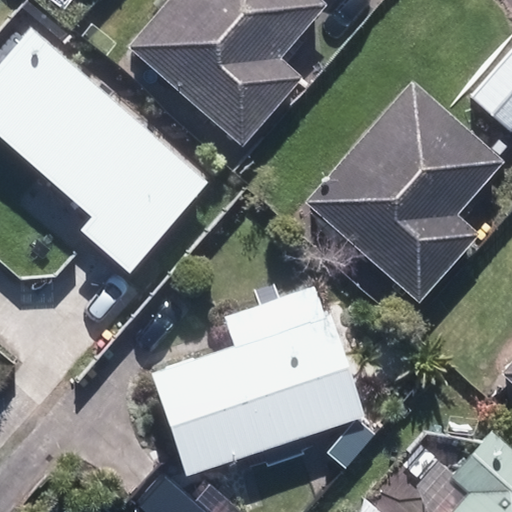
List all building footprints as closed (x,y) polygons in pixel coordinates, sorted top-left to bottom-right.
[(168,0),(132,41),(243,139),(302,74),(277,52),(324,0),(168,0)] [(0,153),(22,104),(13,14),(0,15),(0,153)] [(50,44),(74,65),(93,45),(70,22),(50,44)] [(511,54),(476,96),(511,127),(511,54)] [(309,197),(420,298),(480,232),(454,209),(501,158),(416,80),(309,197)] [(0,214),(0,324),(8,332),(64,268),(1,213),(0,214)] [(150,370),(187,473),(366,411),(330,306),(323,309),(315,284),(230,314),(239,339),(150,370)] [(453,511),(511,511),(511,445),(494,430),(456,474),(473,489),(453,511)] [(134,495),(153,511),(215,511),(161,465),(134,495)]
